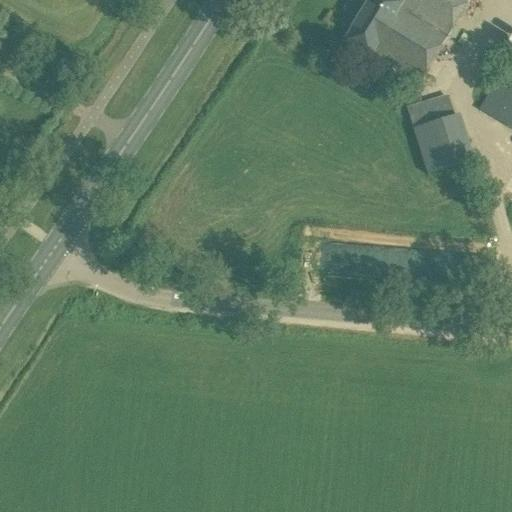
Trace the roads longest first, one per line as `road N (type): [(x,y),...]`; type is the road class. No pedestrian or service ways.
road 1 (unclassified): [(511,331),(143,298),(51,262)]
road 2 (primary): [(51,262),(225,0)]
